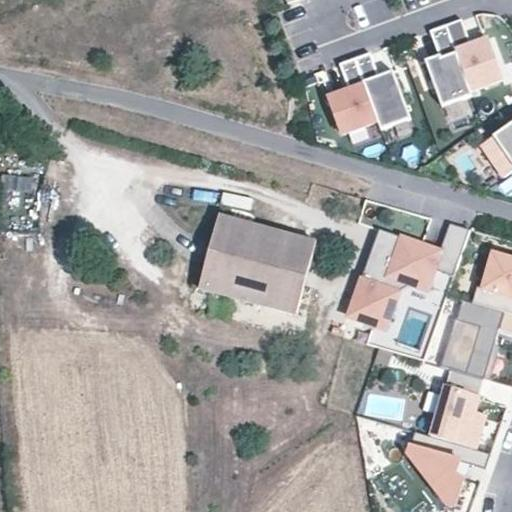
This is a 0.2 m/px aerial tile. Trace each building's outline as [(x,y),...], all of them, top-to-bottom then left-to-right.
[(447,26),(430,32),(440,57),(426,62),(443,108),(473,97),(471,92),(456,50),(447,26)] [(487,39),(456,50),(471,92),(502,80),(487,39)] [(370,54),(355,59),(378,122),(381,131),(411,119),(394,72),(379,77),(370,54)] [(343,135),(378,122),(355,59),(340,65),(349,91),(329,98),(343,135)] [(511,123),(481,145),(504,178),(511,172),(511,123)] [(467,144),(447,155),(459,174),(478,163),(467,144)] [(0,213),(32,214),(33,174),(0,173),(0,213)] [(298,317),(318,242),(220,215),(200,290),(298,317)] [(454,275),(471,230),(451,225),(443,251),(414,242),(411,252),(378,243),(355,322),(389,332),(400,293),(412,286),(428,290),(434,270),(454,275)] [(502,313),(511,315),(511,260),(493,255),(483,289),(477,288),(473,304),(502,313)] [(431,439),(475,451),(484,417),(473,414),(502,313),(473,304),(458,301),(440,368),(450,371),(431,439)] [(457,453),(407,439),(403,449),(445,504),(452,505),(462,471),(454,469),(457,453)]
